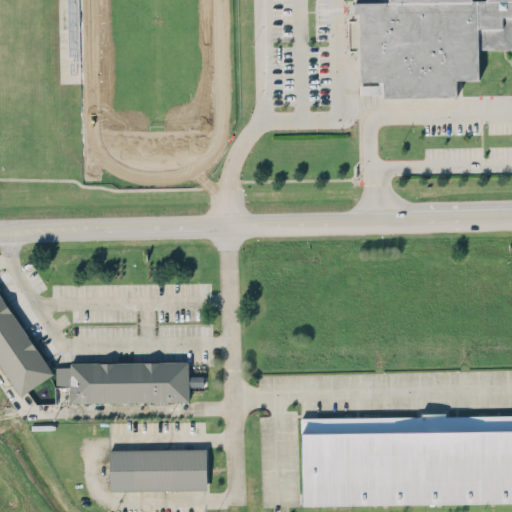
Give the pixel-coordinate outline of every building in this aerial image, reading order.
[(353,0),(511,0),(511,48),(478,49),(479,78),(456,79),(456,95),(382,96),(382,93),(359,93),(359,84),(382,83),(382,80),(360,81),(359,12),(354,12),(353,0)] [(0,362),(21,393),(53,371),(0,294),(0,362)] [(70,401),(189,400),(188,360),(70,362),(70,401)] [(302,505),(511,501),(511,413),(300,417),(302,505)] [(109,489),(207,488),(206,447),(108,448),(109,489)]
